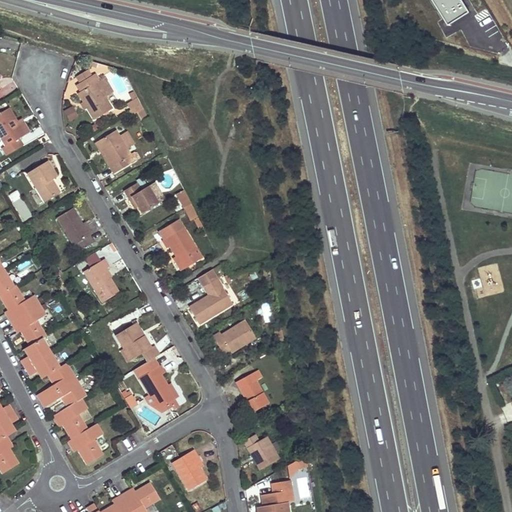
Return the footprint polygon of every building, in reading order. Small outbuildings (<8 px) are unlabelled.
[(432,0),(449,26),(471,12),(462,0),(432,0)] [(93,76),(90,71),(78,78),(81,84),(93,76)] [(106,97),(114,93),(105,78),(104,76),(102,77),(101,78),(102,81),(100,82),(96,75),(93,76),(81,84),(78,85),(82,91),(80,93),(84,101),(88,108),(95,119),(113,109),(106,97)] [(138,97),(134,90),(129,93),(133,100),(138,97)] [(138,97),(133,100),(128,103),(132,109),(141,104),(138,97)] [(141,104),(132,109),(134,115),(138,112),(144,109),(141,104)] [(10,107),(0,113),(0,133),(7,145),(4,148),(9,155),(25,144),(21,137),(26,134),(18,120),(10,107)] [(73,107),(63,111),(69,123),(78,118),(73,107)] [(144,109),(138,112),(143,120),(148,117),(144,109)] [(32,131),(23,117),(18,120),(26,134),(32,131)] [(117,130),(99,141),(114,165),(111,167),(115,174),(133,162),(129,156),(132,154),(117,130)] [(99,141),(96,143),(111,167),(114,165),(99,141)] [(48,161),(27,174),(44,203),(61,193),(53,179),(58,176),(48,161)] [(159,203),(154,195),(161,191),(156,182),(148,186),(142,190),(138,183),(125,191),(130,199),(133,197),(138,207),(143,214),(159,203)] [(188,197),(185,190),(180,192),(184,200),(188,197)] [(159,203),(166,199),(161,191),(154,195),(159,203)] [(133,197),(130,199),(136,208),(138,207),(133,197)] [(200,231),(204,229),(192,204),(187,207),(184,208),(192,221),(194,219),(200,231)] [(74,208),(57,218),(78,253),(95,242),(91,236),(84,224),(74,208)] [(164,239),(163,240),(167,248),(170,246),(176,256),(184,268),(202,258),(180,221),(160,232),(164,239)] [(84,224),(91,236),(94,234),(87,222),(84,224)] [(184,268),(176,256),(174,258),(181,270),(184,268)] [(105,259),(84,271),(103,302),(119,292),(105,269),(110,266),(105,259)] [(53,279),(60,274),(55,265),(48,270),(53,279)] [(198,278),(208,295),(210,297),(206,299),(204,297),(190,307),(200,323),(232,303),(211,270),(198,278)] [(6,272),(0,275),(0,294),(15,286),(6,272)] [(16,285),(15,286),(0,294),(0,296),(8,310),(12,315),(8,317),(11,322),(40,305),(34,295),(25,300),(16,285)] [(40,305),(11,322),(15,329),(19,327),(21,331),(30,346),(42,338),(47,335),(38,319),(46,315),(40,305)] [(221,332),(213,337),(223,353),(230,349),(231,351),(255,337),(245,320),(221,334),(221,332)] [(134,324),(115,335),(124,349),(126,347),(133,359),(140,355),(145,364),(154,358),(160,354),(155,345),(152,347),(145,335),(142,336),(134,324)] [(30,346),(27,348),(32,355),(29,356),(22,361),(26,368),(51,352),(42,338),(30,346)] [(126,347),(124,349),(121,350),(128,362),(133,359),(126,347)] [(51,352),(26,368),(30,375),(37,371),(40,369),(45,377),(48,374),(60,367),(51,352)] [(159,408),(162,412),(170,408),(167,403),(169,402),(176,398),(178,397),(172,387),(170,388),(168,385),(161,374),(164,372),(161,365),(159,366),(154,358),(145,364),(141,366),(146,374),(140,377),(140,378),(149,394),(145,397),(149,404),(154,407),(156,406),(158,409),(159,408)] [(54,384),(37,395),(41,401),(77,378),(68,363),(60,367),(48,374),(54,384)] [(141,366),(135,369),(140,377),(146,374),(141,366)] [(257,369),(236,381),(245,397),(247,396),(249,395),(251,398),(249,400),(256,410),(269,402),(255,380),(262,376),(257,369)] [(77,378),(41,401),(45,407),(62,397),(68,407),(82,399),(87,395),(77,378)] [(128,393),(124,396),(131,408),(138,403),(131,392),(128,393)] [(173,410),(180,406),(176,398),(169,402),(173,410)] [(68,407),(53,416),(57,422),(60,420),(63,424),(72,439),(88,429),(79,414),(88,408),(82,399),(68,407)] [(0,420),(14,412),(9,404),(2,409),(0,409),(0,420)] [(14,412),(0,420),(0,440),(8,436),(12,433),(8,426),(11,423),(18,419),(14,412)] [(72,439),(68,441),(72,448),(76,446),(78,449),(87,463),(103,454),(94,439),(103,434),(97,424),(88,429),(72,439)] [(244,440),(248,446),(259,441),(255,434),(244,440)] [(0,440),(0,470),(2,474),(19,463),(11,449),(9,445),(12,443),(8,436),(0,440)] [(259,441),(248,446),(261,469),(279,458),(276,453),(283,449),(278,440),(271,444),(267,436),(259,441)] [(195,450),(174,462),(191,490),(208,479),(201,467),(195,458),(198,456),(195,450)] [(298,469),(308,467),(306,455),(296,460),(298,469)] [(198,456),(195,458),(201,467),(204,465),(198,456)] [(296,479),(301,498),(312,495),(307,476),(296,479)] [(291,480),(272,483),(274,493),(265,495),(267,506),(264,507),(264,511),(290,511),(288,501),(286,491),(293,490),(291,480)] [(128,490),(123,493),(133,511),(147,511),(145,508),(160,499),(150,482),(135,491),(130,494),(128,490)] [(286,491),(288,501),(295,500),(293,490),(286,491)] [(114,504),(99,511),(133,511),(123,493),(117,497),(119,501),(114,504)]
